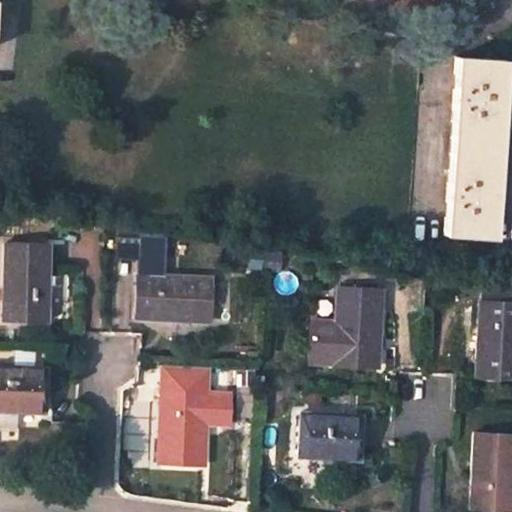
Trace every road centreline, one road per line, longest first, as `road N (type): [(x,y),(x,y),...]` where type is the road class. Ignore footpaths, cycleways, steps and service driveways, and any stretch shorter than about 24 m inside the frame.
road 1 (unknown): [(108,350),(103,511)]
road 2 (unknown): [(438,386),(432,511)]
